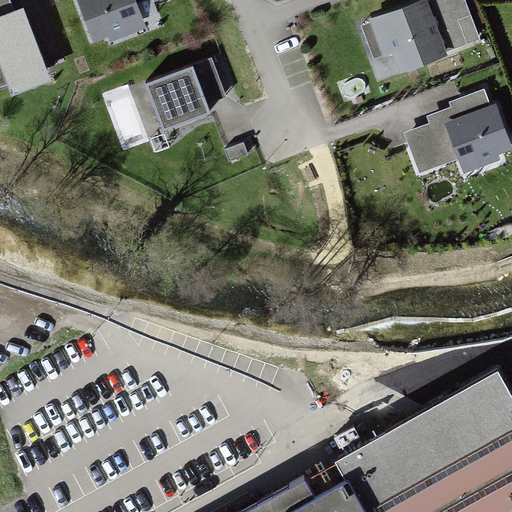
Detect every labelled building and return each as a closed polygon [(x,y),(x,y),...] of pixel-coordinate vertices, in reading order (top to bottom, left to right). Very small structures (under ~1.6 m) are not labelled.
[(22,0),(0,0),(0,96),(51,78),(22,0)] [(136,0),(80,0),(93,37),(143,19),(136,0)] [(461,0),(422,0),(386,12),(405,72),(477,48),(461,0)] [(227,95),(212,58),(146,83),(164,130),(209,113),(206,103),(227,95)] [(490,105),(483,88),(449,101),(451,107),(427,116),(429,123),(404,133),(419,173),(458,158),(464,173),(500,159),(498,154),(511,148),(511,147),(495,103),(490,105)] [(511,511),(511,395),(497,367),(223,511),(511,511)]
